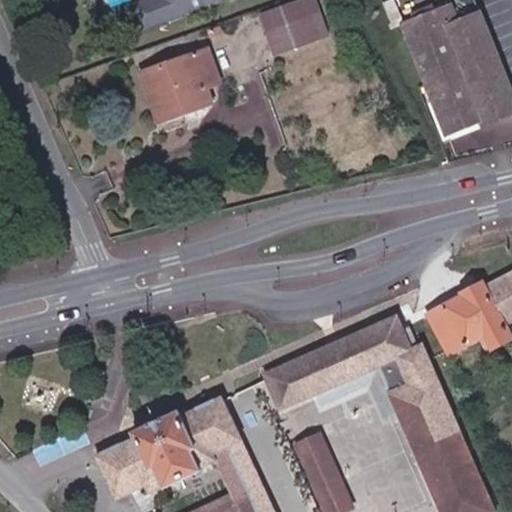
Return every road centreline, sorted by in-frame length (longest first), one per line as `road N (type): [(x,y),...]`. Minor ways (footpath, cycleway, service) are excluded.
road 1 (primary): [(511,178),(314,214),(103,280)]
road 2 (primary): [(112,309),(242,277),(337,266),(511,209)]
road 3 (unclassified): [(0,44),(103,280)]
